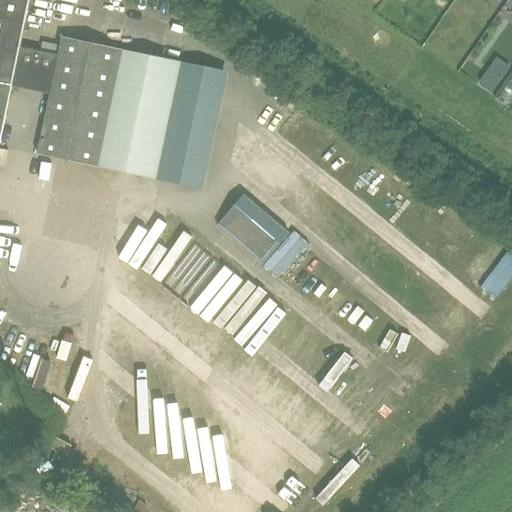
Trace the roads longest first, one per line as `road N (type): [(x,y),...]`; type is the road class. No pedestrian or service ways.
road 1 (residential): [(215,332),(353,190),(267,112)]
road 2 (residential): [(341,432),(507,279)]
road 3 (residential): [(13,104),(162,268)]
road 4 (residential): [(60,395),(162,268)]
road 5 (residential): [(215,332),(341,432)]
road 6 (residential): [(60,395),(166,511)]
